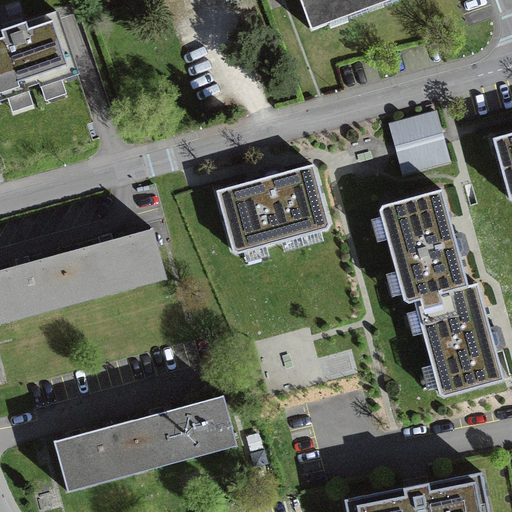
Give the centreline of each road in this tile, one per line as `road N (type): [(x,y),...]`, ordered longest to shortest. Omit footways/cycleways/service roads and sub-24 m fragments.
road 1 (residential): [(511,64),(0,207)]
road 2 (residential): [(511,423),(343,457)]
